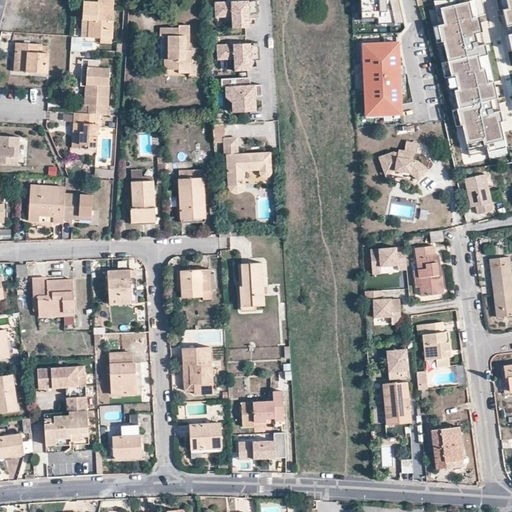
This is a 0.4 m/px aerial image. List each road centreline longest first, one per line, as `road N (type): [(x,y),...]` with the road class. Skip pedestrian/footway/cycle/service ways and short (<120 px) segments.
road 1 (residential): [(167,484),(496,498)]
road 2 (residential): [(167,484),(154,247)]
road 3 (residential): [(0,494),(167,484)]
road 4 (residential): [(154,247),(0,253)]
road 5 (residential): [(496,498),(476,346)]
